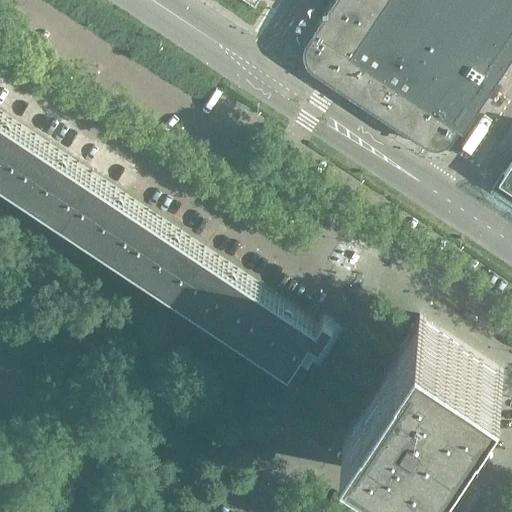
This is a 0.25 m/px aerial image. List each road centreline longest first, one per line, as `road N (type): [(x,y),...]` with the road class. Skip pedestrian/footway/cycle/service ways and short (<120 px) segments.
road 1 (residential): [(0,65),(282,255),(313,254),(345,215)]
road 2 (residential): [(345,215),(22,0)]
road 3 (tertiary): [(245,81),(393,180),(419,182)]
road 4 (tertiary): [(419,182),(403,158),(259,62)]
road 5 (residential): [(511,323),(345,215)]
road 6 (tertiary): [(123,0),(245,81)]
